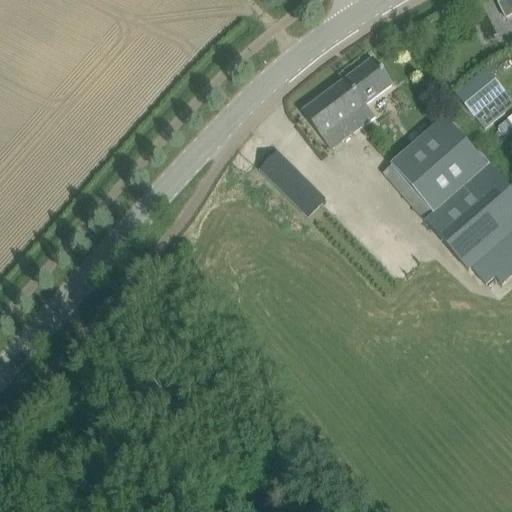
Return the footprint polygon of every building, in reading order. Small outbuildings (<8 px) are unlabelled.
[(511,0),(506,0),(498,4),(506,19),(511,16),(511,0)] [(392,85),(386,77),(374,61),(303,114),(331,151),(375,118),(365,106),(392,85)] [(486,71),(456,96),(485,131),(506,114),(496,101),(505,94),(486,71)] [(511,117),(498,129),(506,139),(511,134),(511,117)] [(511,194),(490,169),(489,170),(446,120),(392,166),(434,216),(426,223),(469,273),(471,271),(486,288),(496,278),(511,264),(511,194)] [(294,204),(308,218),(313,213),(315,211),(325,202),(311,187),(294,204)]
